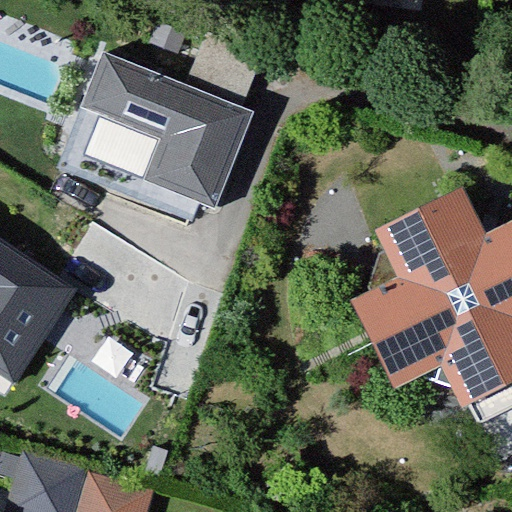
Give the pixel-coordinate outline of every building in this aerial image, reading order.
[(253,112),(105,54),(59,169),(192,222),(200,201),(215,207),(253,112)] [(459,182),(378,226),(405,277),(358,301),(405,388),(445,367),(470,412),(511,389),(511,223),(488,236),(459,182)] [(73,287),(0,240),(0,371),(13,380),(73,287)] [(64,511),(79,468),(20,451),(0,510),(0,511),(2,511),(64,511)] [(137,511),(145,489),(79,468),(64,511),(137,511)]
